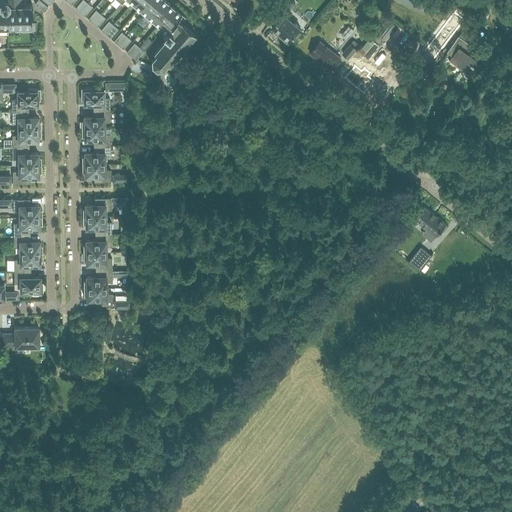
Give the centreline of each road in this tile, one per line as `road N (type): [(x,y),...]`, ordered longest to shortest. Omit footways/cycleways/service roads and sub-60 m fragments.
road 1 (track): [(419,182),(146,511)]
road 2 (residential): [(419,182),(202,0)]
road 3 (residential): [(52,308),(74,302),(72,76)]
road 4 (residential): [(49,76),(52,308)]
road 5 (residential): [(72,76),(116,74),(124,59),(61,7),(49,18),(49,76)]
road 6 (unclassified): [(511,260),(419,182)]
